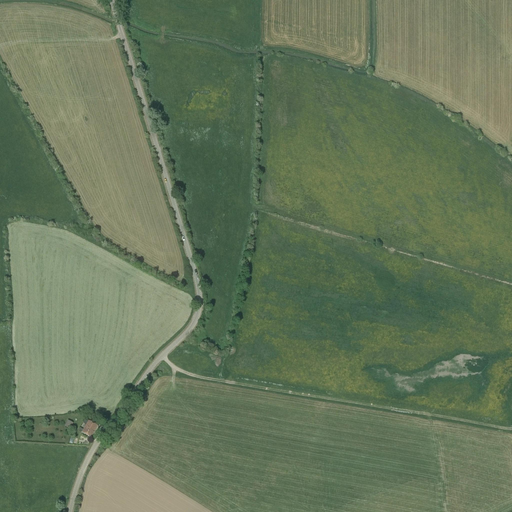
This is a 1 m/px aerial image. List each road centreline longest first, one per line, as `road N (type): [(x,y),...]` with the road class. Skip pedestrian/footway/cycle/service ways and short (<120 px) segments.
road 1 (secondary): [(70,511),(100,438),(199,306),(111,0)]
road 2 (track): [(511,428),(194,376),(161,357)]
road 3 (track): [(0,46),(121,33)]
